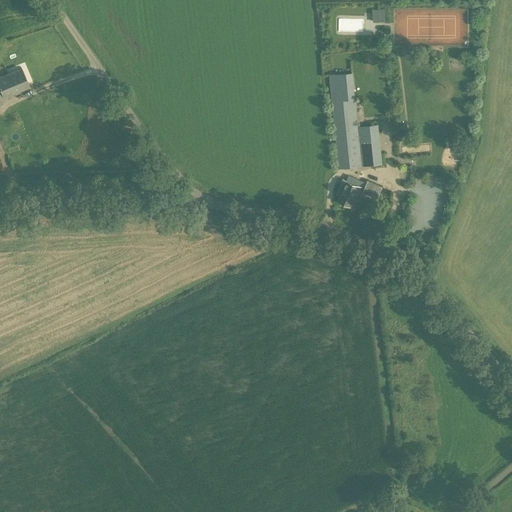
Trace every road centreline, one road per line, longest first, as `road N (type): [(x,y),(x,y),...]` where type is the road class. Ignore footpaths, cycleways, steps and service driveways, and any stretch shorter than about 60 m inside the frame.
road 1 (tertiary): [(511,387),(428,289),(370,248),(311,223),(199,203)]
road 2 (unclassified): [(199,203),(50,0)]
road 3 (tertiary): [(199,203),(147,196),(0,204)]
